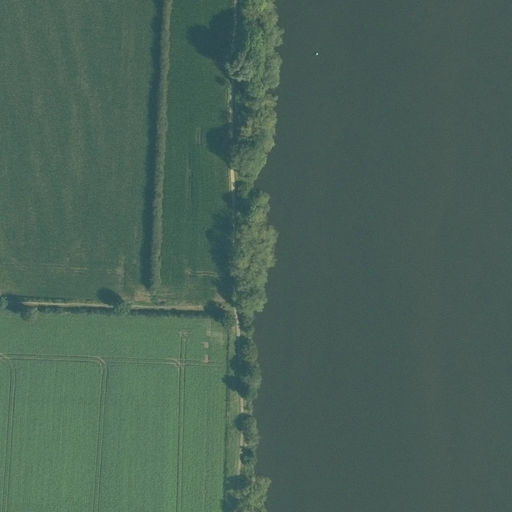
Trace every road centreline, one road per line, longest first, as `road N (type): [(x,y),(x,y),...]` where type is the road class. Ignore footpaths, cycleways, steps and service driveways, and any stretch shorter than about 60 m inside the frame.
road 1 (track): [(237,511),(236,0)]
road 2 (track): [(236,309),(0,304)]
